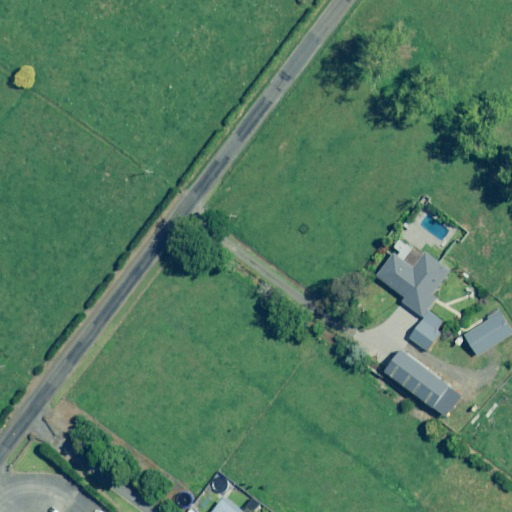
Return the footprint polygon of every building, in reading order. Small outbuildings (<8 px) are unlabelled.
[(401,253),(398,256),(405,261),(415,249),(401,238),(394,247),(401,253)] [(452,271),(428,253),(415,270),(396,255),(379,277),(404,296),(400,301),(422,318),(437,299),(433,296),(452,271)] [(511,335),(511,327),(501,309),(483,321),(485,324),(467,335),(480,356),(511,335)] [(443,322),(429,312),(409,340),(428,354),(442,334),(437,330),(443,322)] [(387,373),(435,409),(438,406),(442,408),(455,390),(403,351),(387,373)] [(237,511),(223,501),(214,511),(237,511)]
